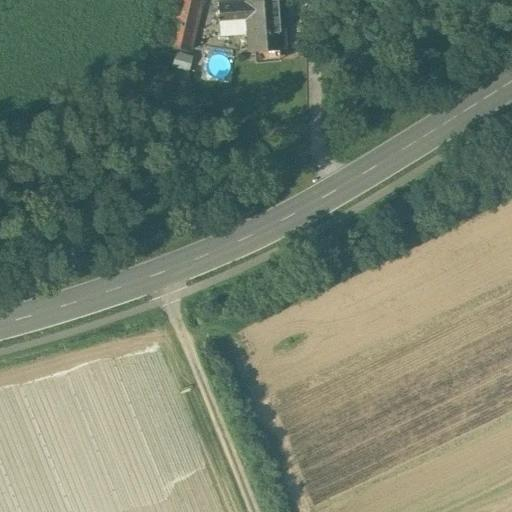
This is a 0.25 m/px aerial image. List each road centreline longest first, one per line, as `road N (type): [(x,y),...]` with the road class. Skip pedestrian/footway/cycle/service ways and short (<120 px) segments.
road 1 (secondary): [(0,324),(215,253),(511,81)]
road 2 (track): [(254,511),(158,274)]
